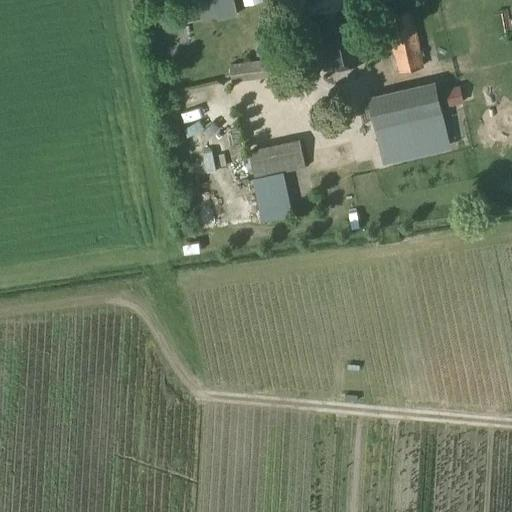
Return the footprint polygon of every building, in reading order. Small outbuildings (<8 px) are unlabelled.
[(213,0),(209,0),(197,3),(201,19),(217,15),(213,0)] [(353,5),(312,14),(324,69),(365,59),(353,5)] [(410,12),(384,18),(398,73),(424,67),(410,12)] [(279,58),(228,66),(231,83),(281,76),(279,58)] [(487,95),(484,76),(467,78),(470,98),(487,95)] [(434,82),(367,98),(376,135),(377,135),(442,120),(443,120),(434,82)] [(461,86),(445,90),(451,109),(466,104),(461,86)] [(208,114),(227,109),(223,96),(205,101),(208,114)] [(467,122),(490,119),(488,109),(466,111),(467,122)] [(213,136),(232,133),(229,117),(196,122),(199,136),(212,134),(213,136)] [(442,120),(377,135),(383,160),(448,144),(442,120)] [(298,142),(248,153),(264,224),(287,219),(278,173),(304,167),(298,142)]
